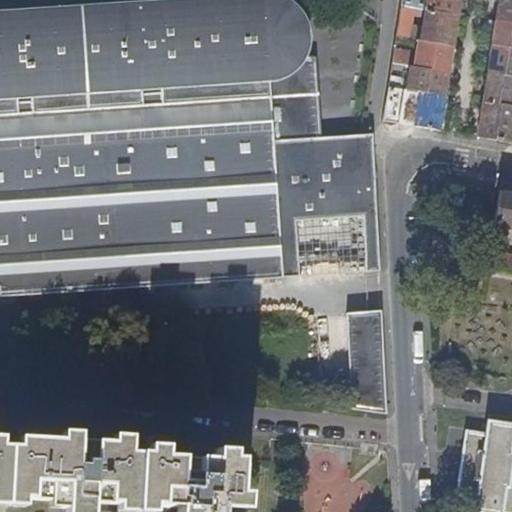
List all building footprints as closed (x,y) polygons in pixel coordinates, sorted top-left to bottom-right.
[(140,9),(220,4),(264,0),(188,0),(135,4),(140,9)] [(270,52),(316,57),(309,52),(306,0),(264,0),(220,4),(222,46),(249,51),(247,40),(269,36),(270,52)] [(306,0),(309,52),(329,51),(334,47),(341,36),(344,27),(343,19),(336,2),(334,0),(306,0)] [(418,0),(402,0),(401,7),(415,9),(417,9),(418,3),(418,0)] [(459,0),(426,0),(426,4),(422,3),(421,10),(426,11),(457,16),(459,0)] [(511,0),(500,0),(497,21),(511,23),(511,0)] [(135,4),(0,12),(0,62),(7,52),(21,40),(39,32),(67,26),(125,33),(124,40),(144,41),(147,26),(138,19),(138,15),(140,9),(135,4)] [(380,271),(376,178),(373,134),(368,134),(323,135),(316,57),(270,52),(269,36),(247,40),(249,51),(222,46),(220,4),(140,9),(138,15),(138,19),(147,26),(144,41),(124,40),(125,33),(67,26),(39,32),(21,40),(7,52),(0,62),(0,287),(282,275),(279,223),(364,219),(366,271),(380,271)] [(401,7),(396,37),(410,39),(415,9),(401,7)] [(421,41),(452,46),(457,16),(426,11),(421,41)] [(511,23),(497,21),(493,45),(511,48),(511,23)] [(392,64),(405,66),(406,60),(403,59),(406,44),(413,45),(414,40),(410,39),(396,37),(392,64)] [(418,46),(415,68),(447,73),(452,46),(421,41),(414,40),(413,45),(418,46)] [(511,48),(493,45),(488,72),(511,75),(511,48)] [(408,84),(407,88),(413,89),(419,90),(443,95),(447,73),(415,68),(411,67),(408,84)] [(511,75),(488,72),(483,102),(511,106),(511,75)] [(390,76),(389,85),(405,88),(407,88),(408,84),(401,83),(402,78),(390,76)] [(405,88),(389,85),(383,121),(407,125),(413,89),(407,88),(405,88)] [(419,90),(413,126),(438,130),(443,95),(419,90)] [(511,106),(483,102),(477,137),(511,142),(511,141),(511,106)] [(511,193),(500,191),(494,227),(501,228),(499,238),(510,240),(511,230),(511,229),(511,254),(490,250),(487,264),(511,268),(511,193)] [(282,275),(366,271),(364,219),(279,223),(282,275)] [(383,345),(382,311),(336,313),(338,347),(383,345)] [(144,361),(164,361),(163,338),(143,338),(144,361)] [(339,408),(387,413),(383,345),(338,347),(339,408)] [(511,511),(511,423),(487,420),(486,433),(466,430),(456,495),(476,497),(474,511),(485,511),(511,511)] [(228,511),(229,505),(231,465),(222,465),(222,454),(202,453),(202,463),(155,461),(156,444),(137,443),(136,457),(122,457),(122,451),(105,450),(105,455),(71,453),(54,452),(27,451),(27,440),(12,440),(13,449),(0,447),(0,500),(14,501),(39,502),(39,510),(55,511),(54,511),(84,511),(84,506),(108,507),(144,509),(168,510),(168,511),(228,511)] [(54,452),(71,453),(71,443),(54,442),(54,452)] [(222,465),(231,465),(231,454),(222,454),(222,465)] [(0,508),(13,509),(14,501),(0,500),(0,508)]
